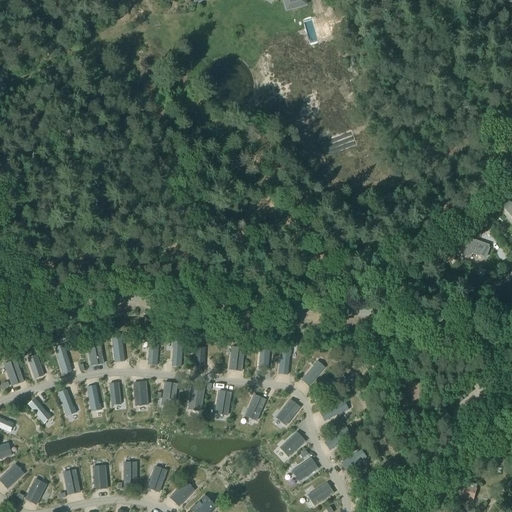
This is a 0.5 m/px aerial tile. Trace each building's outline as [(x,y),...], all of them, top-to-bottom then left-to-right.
[(479,238),(484,234),(479,229),(475,233),(479,238)] [(470,240),(458,250),(464,257),(470,253),(485,258),(489,249),(484,247),(485,245),(482,244),(470,240)] [(116,336),(112,337),(115,363),(124,362),(121,341),(122,341),(121,335),(116,336)] [(149,347),(147,366),(156,366),(158,342),(154,342),(154,341),(149,341),(148,347),(149,347)] [(99,342),(87,344),(91,366),(103,364),(99,342)] [(173,348),(172,367),(180,368),(182,343),(178,343),(178,342),(173,342),(172,348),(173,348)] [(260,351),(258,371),(267,371),(269,347),(265,346),(260,345),(259,351),(260,351)] [(58,348),(55,349),(62,374),(71,372),(65,351),(64,346),(58,347),(58,348)] [(196,348),(195,371),(203,371),(204,348),(196,348)] [(231,348),(229,370),(241,372),(244,349),(231,348)] [(281,350),(278,375),(287,376),(289,357),(290,351),(285,350),(285,351),(281,350)] [(36,356),(28,358),(35,379),(43,376),(36,356)] [(15,361),(4,365),(11,387),(23,383),(15,361)] [(314,367),(301,381),(308,387),(324,368),(321,366),(321,365),(317,362),(313,366),(314,367)] [(338,379),(322,390),(327,397),(348,384),(345,381),(346,380),(343,376),(338,379)] [(164,382),(160,405),(173,407),(176,384),(164,382)] [(409,382),(404,406),(418,409),(424,386),(409,382)] [(118,383),(109,384),(111,406),(120,405),(118,383)] [(145,383),(133,384),(135,407),(147,405),(145,383)] [(95,386),(86,388),(91,412),(95,411),(95,412),(100,411),(99,405),(95,386)] [(191,387),(188,410),(193,411),(195,412),(195,411),(200,412),(204,389),(191,387)] [(67,390),(58,393),(66,416),(70,415),(70,416),(76,414),(74,408),(73,408),(67,390)] [(218,392),(215,414),(227,416),(230,393),(218,392)] [(254,396),(245,417),(256,422),(265,400),(254,396)] [(34,399),(27,405),(43,424),(46,421),(46,422),(51,418),(47,414),(34,399)] [(290,400),(276,419),(285,426),(299,408),(290,400)] [(343,402),(320,414),(324,422),(342,413),(343,413),(348,410),(346,406),(345,406),(343,402)] [(0,419),(0,429),(9,433),(10,429),(11,430),(13,425),(8,422),(8,423),(0,419)] [(346,428),(324,444),(329,451),(347,439),(352,436),(349,431),(348,432),(346,428)] [(296,433),(280,449),(288,458),(305,442),(296,433)] [(8,444),(0,445),(0,459),(11,456),(8,444)] [(361,450),(341,464),(345,471),(362,461),(367,458),(364,453),(363,454),(361,450)] [(491,469),(505,469),(505,458),(491,458),(491,469)] [(311,459),(292,472),(299,482),(318,470),(311,459)] [(137,463),(124,463),(124,486),(137,486),(137,463)] [(15,464),(0,478),(0,482),(7,490),(24,474),(20,470),(21,470),(19,468),(18,468),(15,464)] [(105,466),(93,468),(95,490),(107,489),(105,466)] [(155,467),(147,489),(159,493),(167,472),(155,467)] [(75,471),(63,473),(67,496),(80,493),(75,471)] [(378,474),(355,482),(357,490),(376,484),(381,482),(380,477),(379,478),(378,474)] [(35,479),(24,500),(36,506),(46,485),(35,479)] [(186,481),(169,499),(179,507),(195,490),(191,487),(192,486),(190,484),(189,485),(186,481)] [(327,484),(308,496),(314,506),(334,494),(327,484)] [(460,485),(457,496),(459,496),(473,500),(476,490),(460,485)] [(195,506),(191,510),(192,511),(211,511),(215,508),(210,503),(211,502),(209,500),(208,501),(204,497),(199,502),(198,502),(195,506)]
